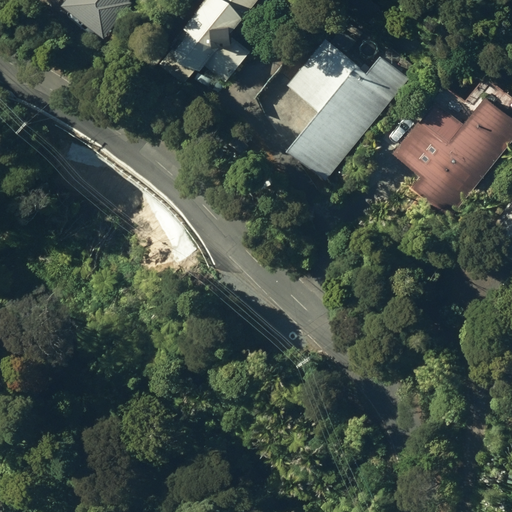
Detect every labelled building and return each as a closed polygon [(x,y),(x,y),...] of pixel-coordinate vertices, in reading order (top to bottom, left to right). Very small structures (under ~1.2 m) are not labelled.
[(65,0),(103,30),(127,0),(65,0)] [(176,47),(202,67),(207,62),(226,77),(247,50),(233,38),(233,29),(254,0),(205,0),(186,24),(192,29),(176,47)] [(289,147),(328,177),(411,74),(382,52),(367,70),(325,36),(288,82),(321,108),(289,147)] [(414,183),(453,214),(511,138),(511,110),(488,91),(465,119),(437,97),(395,150),(422,172),(414,183)] [(511,199),(489,227),(511,245),(511,199)]
